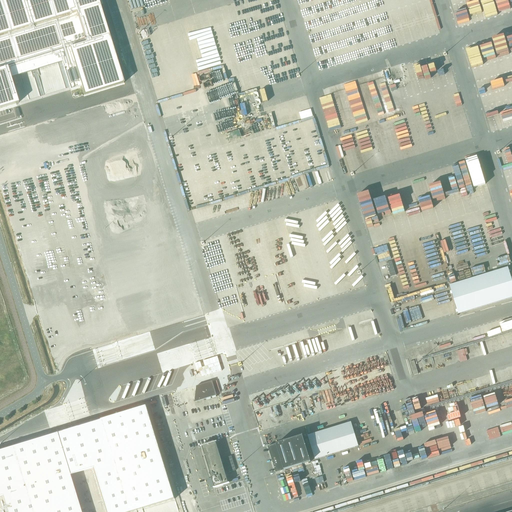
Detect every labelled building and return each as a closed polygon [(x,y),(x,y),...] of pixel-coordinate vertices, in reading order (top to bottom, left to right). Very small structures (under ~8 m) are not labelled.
[(95,0),(0,0),(0,106),(78,82),(79,85),(118,73),(95,0)] [(511,280),(508,267),(449,285),(458,314),(511,297),(511,280)] [(495,334),(511,329),(511,315),(492,321),(493,324),(494,324),(494,326),(493,327),(495,334)] [(418,374),(414,360),(410,362),(414,375),(418,374)] [(216,395),(212,381),(196,386),(194,402),(216,395)] [(149,405),(0,450),(0,493),(1,493),(7,511),(80,511),(68,473),(91,466),(105,511),(131,511),(175,499),(148,409),(150,409),(149,405)] [(358,445),(351,421),(307,434),(315,458),(358,445)] [(310,462),(302,435),(268,446),(276,472),(310,462)] [(219,453),(216,442),(217,442),(217,441),(201,446),(201,447),(202,446),(203,452),(214,487),(213,487),(213,488),(229,483),(229,482),(228,483),(227,480),(219,453)]
